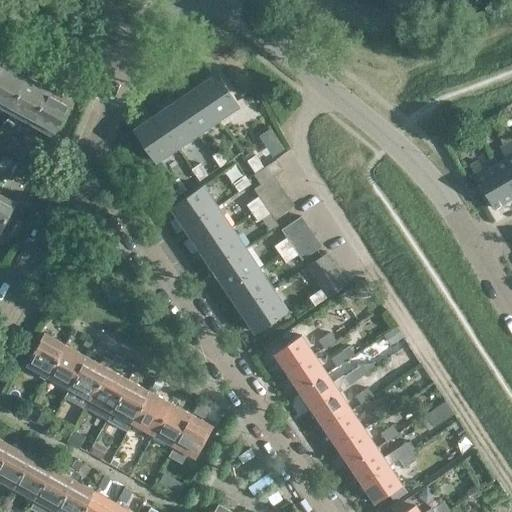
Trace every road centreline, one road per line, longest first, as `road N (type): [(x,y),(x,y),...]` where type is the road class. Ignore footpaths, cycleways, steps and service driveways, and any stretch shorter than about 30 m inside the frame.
road 1 (residential): [(324,511),(88,163)]
road 2 (tertiary): [(212,0),(393,142),(484,249)]
road 3 (track): [(511,481),(371,273)]
road 4 (tertiary): [(0,316),(88,163)]
